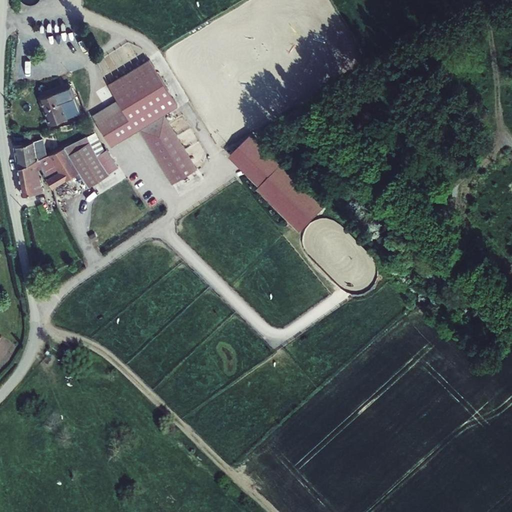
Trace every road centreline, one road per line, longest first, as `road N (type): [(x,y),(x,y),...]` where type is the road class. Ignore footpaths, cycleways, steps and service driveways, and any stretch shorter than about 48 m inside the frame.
road 1 (track): [(2,19),(83,15),(138,38),(157,56),(224,176),(35,315)]
road 2 (residential): [(0,115),(35,315),(32,346),(0,395)]
road 3 (track): [(157,225),(264,329),(289,330),(339,293)]
